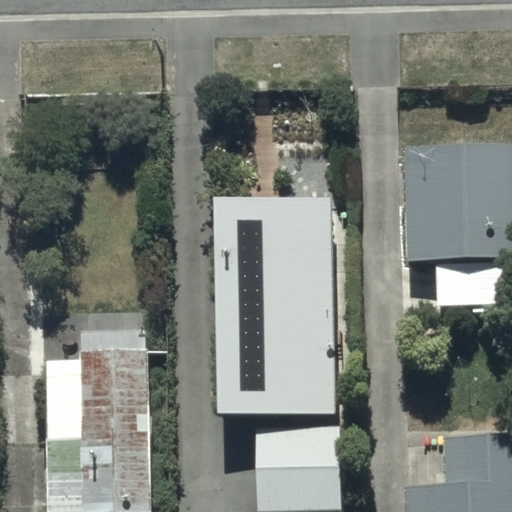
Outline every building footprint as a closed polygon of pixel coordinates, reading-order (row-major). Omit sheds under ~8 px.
[(506,156),(392,156),(392,274),(427,274),(427,314),(506,314),(506,156)] [(208,431),(330,427),(329,215),(206,215),(208,431)] [(151,511),(150,357),(87,358),(88,369),(53,369),(56,511),(151,511)] [(257,437),(258,511),(342,511),(343,434),(257,437)] [(431,497),(395,499),(395,511),(511,511),(511,464),(511,445),(429,449),(431,497)]
